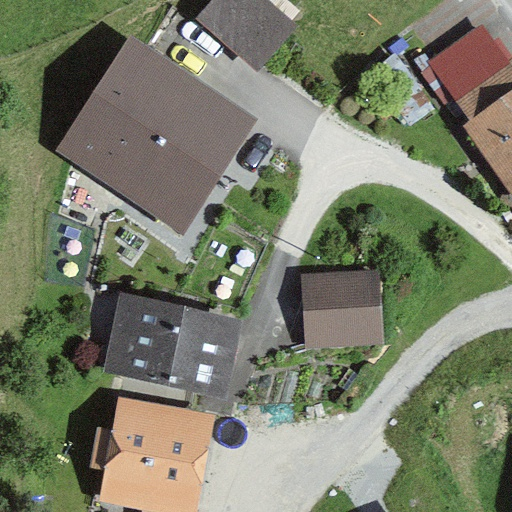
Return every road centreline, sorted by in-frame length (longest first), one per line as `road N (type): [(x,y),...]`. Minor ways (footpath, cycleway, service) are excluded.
road 1 (residential): [(511,256),(437,189),(343,158),(307,203),(252,346),(228,416),(220,500)]
road 2 (track): [(220,500),(302,504),(443,352),(511,323)]
road 3 (unknown): [(343,158),(224,60)]
